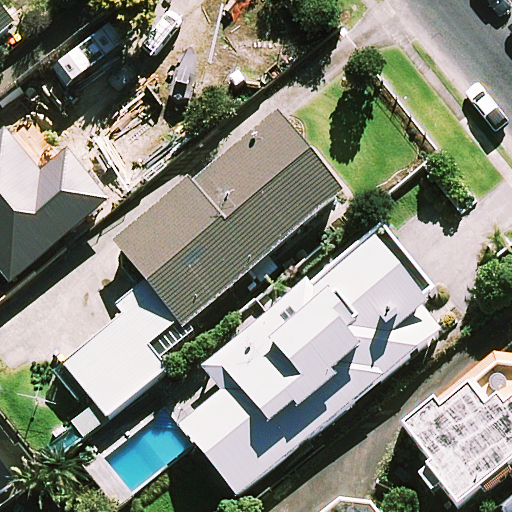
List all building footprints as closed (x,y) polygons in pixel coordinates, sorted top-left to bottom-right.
[(0,45),(17,31),(0,11),(0,45)] [(110,103),(70,54),(31,86),(70,135),(110,103)] [(147,283),(186,330),(346,198),(283,121),(201,189),(196,183),(118,248),(147,283)] [(0,283),(1,283),(5,288),(107,211),(99,200),(119,184),(84,138),(46,166),(20,132),(0,147),(0,283)] [(316,289),(310,282),(204,370),(225,396),(183,430),(240,500),(439,337),(419,312),(436,298),(384,234),(368,246),(316,289)] [(186,330),(147,283),(113,312),(122,323),(67,369),(98,406),(73,427),(85,442),(174,368),(160,352),(186,330)] [(406,430),(433,465),(418,476),(433,497),(444,489),(457,506),(511,464),(511,406),(498,417),(476,388),(445,411),(441,404),(406,430)] [(0,493),(11,485),(0,469),(0,493)]
